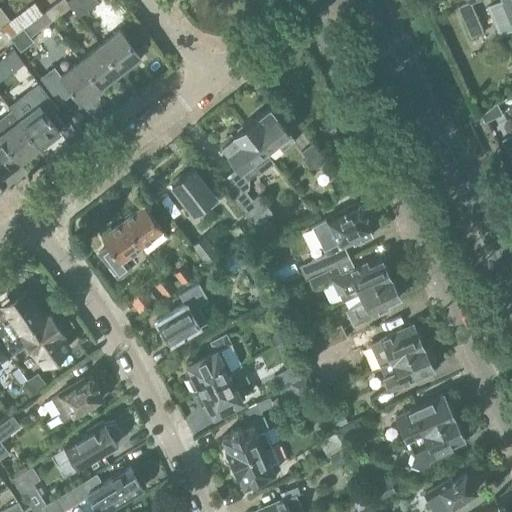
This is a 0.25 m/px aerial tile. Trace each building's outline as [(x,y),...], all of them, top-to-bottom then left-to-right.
[(65,0),(59,0),(44,12),(50,20),(69,5),(66,1),(65,0)] [(95,0),(66,0),(66,1),(69,5),(78,16),(97,2),(95,0)] [(469,0),(470,1),(459,6),(472,36),(484,31),(472,2),(477,0),(469,0)] [(511,22),(502,0),(501,0),(488,6),(499,35),(511,29),(511,22)] [(511,0),(502,0),(511,22),(511,0)] [(10,21),(0,7),(0,26),(1,28),(10,21)] [(50,20),(44,12),(22,28),(28,37),(50,20)] [(118,28),(98,43),(118,70),(138,55),(118,28)] [(98,43),(78,58),(99,85),(118,70),(98,43)] [(3,56),(0,58),(0,80),(23,62),(13,49),(3,56)] [(99,85),(78,58),(58,73),(78,100),(99,85)] [(39,146),(59,131),(39,104),(19,119),(39,146)] [(267,106),(244,124),(264,150),(275,142),(281,150),(293,140),(267,106)] [(0,133),(0,136),(19,161),(39,146),(19,119),(0,133)] [(264,150),(244,124),(219,144),(237,166),(229,172),(231,175),(221,182),(254,225),(271,212),(257,194),(251,199),(245,191),(248,188),(248,180),(247,179),(255,172),(257,174),(273,162),(264,150)] [(0,136),(0,175),(19,161),(0,136)] [(311,170),(325,160),(311,142),(299,151),(304,157),(303,159),(311,170)] [(214,194),(212,194),(191,166),(169,183),(190,211),(202,202),(206,207),(210,207),(219,200),(214,194)] [(371,235),(367,227),(363,219),(366,212),(361,204),(355,203),(310,225),(322,249),(323,249),(325,254),(343,245),(344,246),(351,243),(352,245),(371,235)] [(121,221),(140,246),(162,229),(143,204),(122,220),(121,221)] [(267,234),(272,229),(274,228),(264,217),(263,218),(256,223),(266,235),(267,234)] [(101,236),(108,246),(98,253),(118,279),(130,269),(123,260),(140,246),(121,221),(101,236)] [(237,223),(230,229),(237,237),(244,231),(237,223)] [(204,235),(192,245),(205,262),(217,253),(204,235)] [(230,274),(248,263),(238,246),(220,256),(230,274)] [(305,280),(309,278),(332,266),(325,254),(299,267),(305,280)] [(332,266),(309,278),(314,290),(332,281),(342,301),(359,293),(388,278),(390,272),(386,265),(380,262),(379,260),(365,266),(363,263),(354,267),(350,258),(332,266)] [(192,274),(184,265),(174,273),(181,283),(192,274)] [(175,288),(165,276),(154,284),(164,297),(175,288)] [(395,283),(389,281),(388,278),(359,293),(364,303),(345,312),(352,325),(385,309),(383,304),(397,297),(397,296),(398,290),(395,283)] [(168,344),(205,323),(196,307),(206,302),(196,285),(177,296),(183,305),(155,321),(168,344)] [(1,344),(43,314),(24,287),(0,304),(0,343),(0,344),(1,344)] [(129,300),(140,313),(154,301),(144,288),(129,300)] [(58,336),(43,314),(1,344),(3,347),(6,351),(21,341),(30,354),(29,355),(38,367),(64,348),(56,337),(58,336)] [(317,334),(323,348),(344,339),(347,337),(340,323),(317,334)] [(409,323),(374,339),(369,327),(347,337),(344,339),(350,353),(367,345),(377,366),(421,346),(420,345),(423,340),(419,333),(414,332),(409,323)] [(269,336),(273,344),(285,339),(281,330),(269,336)] [(185,379),(191,391),(197,388),(198,390),(226,376),(229,375),(240,364),(224,333),(209,341),(214,351),(186,365),(191,376),(185,379)] [(273,344),(277,353),(289,347),(285,339),(273,344)] [(341,342),(306,359),(313,373),(348,356),(341,342)] [(0,366),(9,360),(1,348),(3,347),(1,344),(0,344),(0,343),(0,366)] [(421,346),(377,366),(388,389),(431,369),(428,363),(431,358),(428,351),(422,350),(421,346)] [(283,371),(288,381),(306,372),(301,361),(283,371)] [(240,364),(229,375),(226,376),(198,390),(199,392),(193,394),(199,406),(205,403),(210,415),(242,399),(236,387),(249,381),(240,364)] [(289,382),(296,394),(312,385),(306,373),(289,382)] [(58,411),(56,413),(61,420),(69,415),(71,416),(99,399),(94,390),(97,385),(91,375),(83,376),(57,391),(58,392),(50,397),(58,411)] [(27,382),(21,386),(30,398),(36,394),(27,382)] [(440,394),(393,416),(404,439),(450,417),(453,411),(450,404),(444,402),(440,394)] [(258,404),(260,410),(273,404),(269,396),(257,401),(258,404)] [(6,407),(11,414),(18,410),(13,403),(6,407)] [(251,422),(250,422),(250,424),(219,437),(224,449),(223,449),(224,455),(228,460),(229,459),(230,462),(268,446),(262,432),(266,431),(265,429),(268,427),(260,410),(258,404),(245,409),(251,422)] [(347,422),(342,412),(332,416),(336,427),(347,422)] [(0,440),(20,425),(12,414),(0,423),(0,440)] [(450,417),(404,439),(405,439),(412,453),(409,462),(418,465),(427,461),(429,457),(462,441),(459,434),(462,429),(458,422),(452,420),(450,417)] [(75,466),(113,444),(113,442),(119,433),(112,421),(102,422),(101,421),(62,444),(75,466)] [(353,421),(336,428),(344,447),(361,439),(353,421)] [(327,455),(343,445),(334,431),(318,442),(327,455)] [(268,446),(230,462),(231,464),(230,465),(231,471),(235,475),(241,487),(272,474),(268,464),(275,461),(268,446)] [(335,467),(348,459),(342,448),(329,456),(335,467)] [(12,478),(23,496),(36,488),(32,482),(39,478),(31,466),(12,478)] [(126,466),(101,481),(96,473),(41,506),(44,511),(60,511),(86,496),(96,511),(142,484),(133,469),(129,471),(126,466)] [(446,511),(446,510),(465,499),(464,496),(475,488),(475,487),(476,482),(472,475),(467,474),(464,470),(452,477),(449,475),(423,491),(436,511),(434,511),(446,511)] [(369,487),(374,500),(395,491),(389,478),(369,487)] [(280,493),(283,499),(260,508),(261,511),(302,511),(296,494),(299,492),(296,486),(280,493)] [(0,510),(0,511),(24,511),(18,501),(0,510)]
